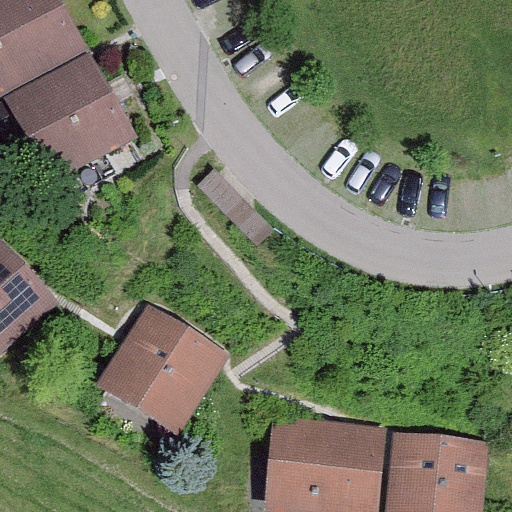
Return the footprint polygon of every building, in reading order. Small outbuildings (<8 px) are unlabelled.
[(0,0),(0,101),(88,50),(58,0),(0,0)] [(13,117),(56,189),(140,140),(91,57),(0,110),(0,122),(1,125),(13,117)] [(216,172),(198,189),(256,250),(274,233),(216,172)] [(0,361),(54,309),(0,252),(0,361)] [(101,391),(182,440),(227,364),(146,316),(101,391)] [(267,511),(378,511),(387,434),(277,423),(267,511)] [(388,511),(483,511),(490,447),(396,438),(388,511)]
